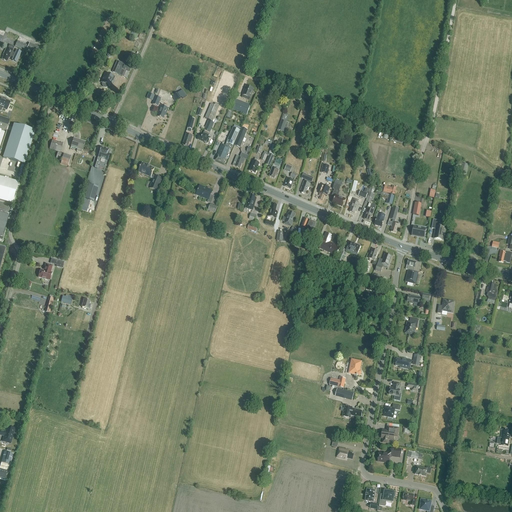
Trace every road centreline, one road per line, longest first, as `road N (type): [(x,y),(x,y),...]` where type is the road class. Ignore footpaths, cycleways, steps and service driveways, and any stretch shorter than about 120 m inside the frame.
road 1 (secondary): [(402,246),(0,73)]
road 2 (track): [(420,146),(247,72),(245,52),(266,0)]
road 3 (track): [(0,338),(20,263),(12,237),(53,97)]
road 4 (unclassified): [(367,475),(362,463),(401,253)]
road 5 (track): [(452,0),(420,146)]
